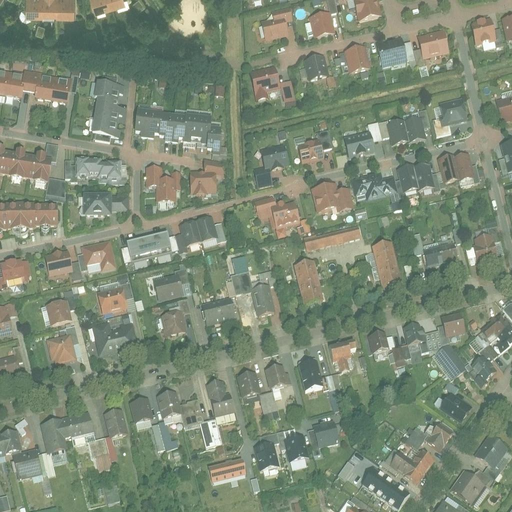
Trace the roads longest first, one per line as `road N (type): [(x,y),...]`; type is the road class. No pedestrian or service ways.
road 1 (residential): [(511,277),(0,404)]
road 2 (residential): [(132,153),(135,224),(0,255)]
road 3 (residential): [(290,185),(482,138)]
road 4 (residential): [(511,393),(481,409),(412,511)]
road 5 (residential): [(0,130),(132,153)]
road 6 (residential): [(511,263),(482,138)]
road 7 (residential): [(482,138),(455,17)]
